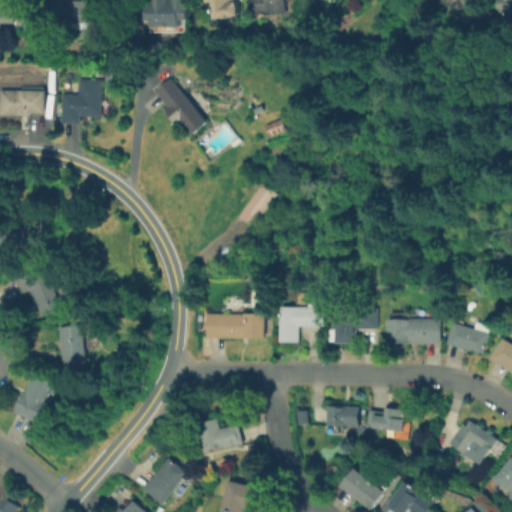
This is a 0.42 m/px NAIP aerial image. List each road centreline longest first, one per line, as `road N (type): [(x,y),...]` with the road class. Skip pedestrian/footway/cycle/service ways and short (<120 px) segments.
road 1 (tertiary): [(0,154),(62,162),(123,199),(156,240),(176,287),(168,371),(137,421),(59,511)]
road 2 (residential): [(511,411),(449,378),(168,371)]
road 3 (residential): [(273,372),(277,439),(314,504),(306,511)]
